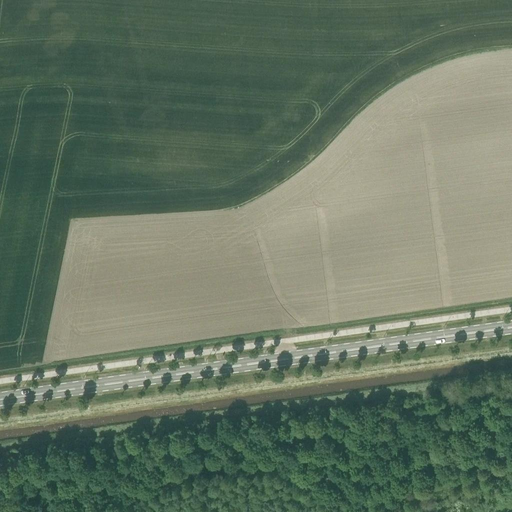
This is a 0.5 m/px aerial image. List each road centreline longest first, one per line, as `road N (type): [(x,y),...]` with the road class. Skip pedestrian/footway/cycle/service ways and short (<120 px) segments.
road 1 (primary): [(0,399),(511,327)]
road 2 (track): [(511,470),(380,511)]
